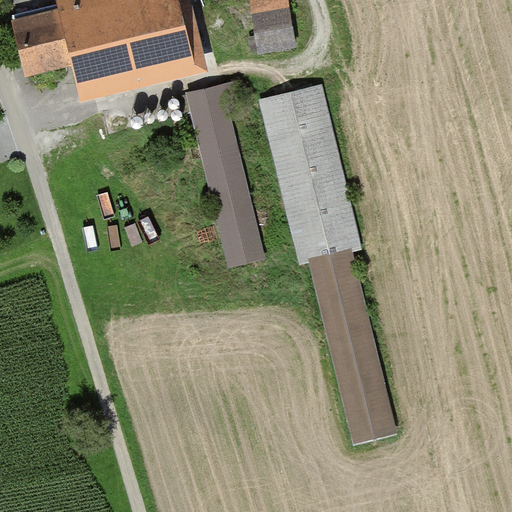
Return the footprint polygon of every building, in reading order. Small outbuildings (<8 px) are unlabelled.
[(174,0),(57,0),(60,5),(73,58),(79,85),(190,60),(174,0)] [(293,0),(258,0),(265,52),(299,48),(293,0)] [(60,5),(15,15),(27,69),(73,58),(60,5)] [(365,238),(325,80),(265,95),(305,253),(365,238)] [(228,84),(187,93),(208,184),(249,174),(228,84)] [(403,429),(361,253),(318,263),(360,439),(403,429)]
